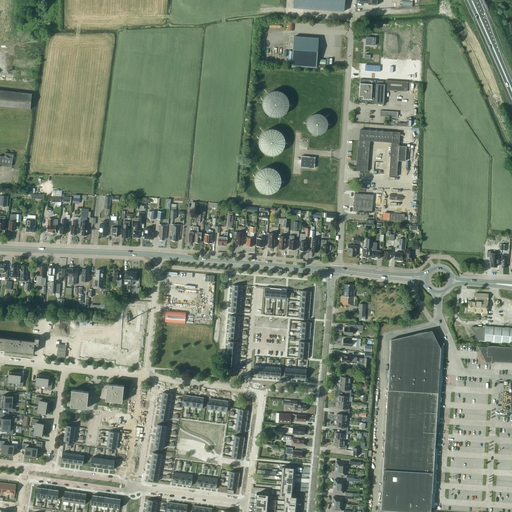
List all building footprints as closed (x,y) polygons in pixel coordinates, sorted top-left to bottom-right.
[(344,12),(345,0),(294,0),(294,8),(344,12)] [(287,20),(286,30),(293,31),(294,20),(287,20)] [(292,66),(317,68),(319,39),(294,37),(292,66)] [(376,37),(366,37),(365,45),(375,46),(376,37)] [(360,79),(359,101),(364,101),(366,101),(366,102),(375,102),(375,104),(384,104),(385,90),(407,92),(408,82),(385,80),(385,84),(383,84),(377,84),(376,84),(377,80),(360,79)] [(0,105),(31,109),(32,94),(0,90),(0,105)] [(289,115),(288,91),(264,92),(264,115),(289,115)] [(315,134),(317,134),(319,134),(321,134),(323,133),(324,132),(326,130),(327,129),(327,127),(328,125),(328,123),(327,121),(327,119),(326,118),(325,116),(323,115),(321,114),(320,114),(318,113),(316,113),(314,114),(312,114),(311,115),(309,117),(308,118),(307,120),(307,122),(307,124),(307,125),(307,127),(308,129),(309,131),(310,132),(312,133),(314,134),(315,134)] [(273,129),(272,129),(271,129),(269,129),(268,129),(267,130),(266,130),(265,131),(264,131),(263,132),(262,133),(262,134),(261,134),(260,135),(260,136),(259,138),(259,139),(259,140),(258,141),(258,142),(258,143),(259,144),(259,146),(259,147),(260,148),(260,149),(261,150),(262,151),(262,152),(263,152),(264,153),(265,154),(266,154),(267,155),(268,155),(269,155),(271,155),(272,155),(273,155),(274,155),(275,155),(276,155),(277,154),(278,154),(279,153),(280,152),(281,152),(282,151),(283,150),(283,149),(284,148),(284,147),(285,146),(285,144),(285,143),(285,142),(285,141),(285,140),(285,139),(284,138),(284,136),(283,135),(283,134),(282,134),(281,133),(280,132),(279,131),(278,131),(277,130),(276,130),(275,129),(274,129),(273,129)] [(399,146),(400,138),(400,132),(360,129),(360,139),(359,139),(357,170),(368,171),(370,140),(392,142),(390,175),(397,176),(398,161),(399,146)] [(406,146),(399,146),(398,161),(405,161),(406,146)] [(0,164),(0,165),(1,165),(12,166),(14,154),(5,153),(5,156),(0,155),(0,164)] [(316,157),(302,156),(301,167),(315,168),(316,157)] [(269,167),(268,167),(267,167),(265,167),(264,168),(263,168),(262,168),(261,169),(260,170),(259,170),(258,171),(258,172),(257,173),(256,174),(256,175),(255,176),(255,177),(255,178),(255,179),(254,180),(255,182),(255,183),(255,184),(255,185),(256,186),(256,187),(257,188),(258,189),(258,190),(259,191),(260,191),(261,192),(262,192),(263,193),(264,193),(265,194),(267,194),(268,194),(269,194),(270,194),(271,193),(272,193),(273,192),(274,192),(275,191),(276,191),(277,190),(278,189),(279,188),(279,187),(280,186),(280,185),(281,184),(281,183),(281,182),(281,180),(281,179),(281,178),(281,177),(280,176),(280,175),(279,174),(279,173),(278,172),(277,171),(276,170),(275,170),(274,169),(273,168),(272,168),(271,168),(270,167),(269,167)] [(51,202),(61,202),(62,191),(53,191),(51,194),(51,202)] [(354,211),(372,212),(373,194),(355,193),(354,211)] [(0,205),(7,206),(8,196),(0,195),(0,205)] [(82,216),(81,217),(80,222),(83,222),(84,221),(87,221),(87,217),(90,218),(91,212),(89,212),(89,209),(82,208),(82,216)] [(16,214),(16,218),(11,217),(10,221),(9,230),(16,230),(16,222),(21,223),(21,214),(16,214)] [(35,226),(36,219),(28,218),(28,217),(24,216),(24,221),(26,221),(26,226),(27,226),(27,231),(36,232),(36,226),(35,226)] [(118,236),(118,226),(118,221),(117,220),(117,216),(111,216),(111,220),(110,220),(109,225),(111,225),(110,236),(114,236),(115,237),(116,237),(117,236),(118,236)] [(80,222),(81,217),(78,217),(78,220),(73,220),(73,226),(71,226),(71,234),(77,235),(78,228),(80,228),(80,223),(80,222)] [(51,232),(56,233),(56,225),(58,225),(59,219),(54,219),(49,219),(48,225),(48,228),(48,232),(51,232)] [(100,223),(99,236),(106,236),(108,221),(104,221),(104,224),(100,223)] [(179,236),(180,236),(181,225),(171,224),(171,232),(172,232),(172,235),(173,235),(172,241),(178,241),(179,236)] [(164,238),(166,238),(167,225),(159,225),(159,231),(159,238),(160,238),(160,240),(164,240),(164,238)] [(145,228),(144,239),(152,239),(153,233),(152,233),(152,229),(145,228)] [(300,241),(301,241),(300,243),(301,243),(300,251),(306,251),(307,243),(306,243),(306,241),(305,241),(305,236),(309,236),(310,228),(306,228),(305,234),(300,233),(300,241)] [(225,232),(224,237),(218,236),(217,244),(226,244),(228,232),(225,232)] [(239,246),(242,246),(242,245),(243,232),(237,232),(234,232),(234,238),(237,238),(236,245),(239,245),(239,246)] [(313,238),(311,252),(318,252),(318,245),(320,245),(321,238),(313,238)] [(371,248),(372,239),(367,238),(366,248),(364,248),(363,256),(370,257),(370,248),(371,248)] [(331,251),(331,246),(326,245),(326,242),(326,240),(321,239),(320,246),(323,247),(322,253),(328,253),(328,250),(331,251)] [(373,250),(372,257),(380,258),(381,251),(376,250),(377,242),(372,242),(372,250),(373,250)] [(349,255),(356,256),(357,245),(349,245),(348,249),(349,249),(349,255)] [(487,257),(490,257),(490,262),(490,266),(497,267),(497,263),(498,263),(498,253),(491,253),(491,251),(487,251),(487,257)] [(395,259),(403,260),(404,253),(396,252),(395,259)] [(10,277),(17,277),(18,272),(17,271),(18,265),(12,264),(11,270),(10,270),(10,277)] [(45,284),(45,277),(44,277),(44,267),(40,267),(39,273),(37,273),(37,283),(42,284),(42,285),(44,285),(45,284)] [(48,271),(47,281),(54,281),(54,275),(55,275),(55,267),(49,267),(49,271),(48,271)] [(93,288),(103,289),(104,278),(102,278),(103,270),(96,270),(95,277),(94,277),(93,288)] [(340,305),(354,305),(355,296),(354,296),(354,291),(352,290),(353,284),(344,284),(344,295),(341,295),(340,305)] [(487,313),(488,294),(476,293),(475,301),(468,301),(468,310),(475,311),(474,312),(487,313)] [(83,343),(82,355),(117,359),(117,364),(137,366),(140,343),(138,343),(138,339),(141,340),(142,333),(139,332),(140,325),(143,325),(143,319),(141,318),(142,311),(144,311),(145,307),(130,306),(126,340),(124,339),(123,348),(130,349),(129,356),(119,355),(119,348),(83,343)] [(166,311),(165,322),(185,324),(186,312),(166,311)] [(344,328),(344,334),(353,335),(353,331),(357,331),(358,325),(350,324),(350,328),(348,328),(344,328)] [(511,327),(483,326),(483,327),(471,327),(478,341),(511,343),(511,327)] [(391,339),(388,388),(387,407),(381,500),(381,510),(419,511),(430,511),(438,388),(441,348),(432,330),(427,331),(391,339)] [(0,338),(0,349),(34,353),(35,344),(39,344),(40,338),(36,338),(35,342),(0,338)] [(360,339),(352,338),(352,340),(343,339),(343,346),(356,347),(356,346),(360,347),(360,339)] [(492,361),(511,362),(511,346),(487,345),(487,347),(478,347),(485,361),(486,361),(486,362),(487,362),(488,362),(492,362),(492,361)] [(14,383),(15,372),(9,371),(8,379),(4,378),(3,386),(10,387),(10,383),(14,383)] [(15,372),(14,383),(17,384),(17,387),(23,388),(24,380),(21,380),(22,372),(15,372)] [(42,385),(43,375),(37,374),(36,382),(33,381),(32,388),(38,388),(39,385),(42,385)] [(353,375),(347,374),(346,377),(340,377),(339,383),(350,384),(351,378),(355,378),(355,375),(353,375)] [(43,375),(42,385),(46,386),(45,389),(52,390),(52,382),(48,382),(49,376),(43,375)] [(350,390),(350,384),(339,383),(339,389),(345,390),(345,393),(351,393),(351,390),(350,390)] [(124,385),(108,384),(107,388),(106,388),(100,398),(106,398),(106,400),(122,402),(124,386),(124,385)] [(70,406),(87,408),(87,406),(89,406),(94,397),(88,396),(89,392),(71,390),(72,390),(70,406)] [(2,402),(12,402),(13,398),(16,399),(17,393),(11,392),(10,395),(3,394),(2,402)] [(351,397),(351,393),(345,393),(345,396),(338,395),(338,401),(349,402),(349,396),(351,397)] [(189,407),(191,396),(184,395),(183,406),(189,407)] [(38,406),(49,408),(50,402),(42,400),(42,397),(36,396),(35,402),(39,403),(38,406)] [(204,398),(197,397),(196,408),(203,408),(204,398)] [(214,410),(215,399),(209,399),(207,409),(214,410)] [(229,401),(222,400),(220,411),(227,412),(229,401)] [(304,404),(297,404),(297,401),(290,400),(290,405),(295,406),(294,410),(302,411),(302,410),(306,411),(306,405),(303,405),(304,404)] [(348,409),(349,402),(338,401),(337,408),(344,408),(343,411),(349,412),(350,409),(348,409)] [(12,408),(12,402),(2,402),(1,407),(9,408),(9,411),(16,411),(16,408),(12,408)] [(47,414),(49,408),(38,406),(38,409),(34,408),(33,414),(39,415),(40,412),(47,414)] [(349,415),(349,412),(343,411),(343,414),(337,414),(336,420),(347,421),(348,415),(349,415)] [(279,419),(278,423),(290,423),(291,418),(296,418),(296,421),(305,421),(306,415),(295,414),(279,413),(279,419)] [(0,420),(0,424),(10,425),(10,421),(14,421),(14,416),(8,415),(8,418),(0,417),(0,420)] [(35,428),(45,430),(46,423),(38,422),(39,419),(33,418),(32,424),(35,425),(35,428)] [(346,427),(347,421),(336,420),(335,427),(342,427),(342,430),(348,431),(348,427),(346,427)] [(10,428),(10,425),(0,424),(0,429),(7,430),(7,433),(13,434),(13,428),(10,428)] [(299,434),(304,434),(305,428),(299,427),(299,426),(293,426),(292,434),(299,435),(299,434)] [(44,436),(45,430),(35,428),(34,431),(31,430),(30,436),(36,437),(36,434),(44,436)] [(347,434),(348,431),(342,430),(341,433),(335,433),(334,439),(345,440),(346,434),(347,434)] [(7,455),(9,444),(4,444),(5,440),(0,439),(0,447),(1,448),(1,454),(7,455)] [(345,446),(345,440),(334,439),(334,445),(340,446),(340,449),(346,449),(346,446),(345,446)] [(9,444),(7,455),(13,455),(14,448),(17,448),(18,441),(12,440),(11,445),(9,444)] [(31,458),(32,447),(28,447),(29,443),(23,443),(22,449),(25,449),(24,457),(31,458)] [(32,447),(31,458),(36,458),(37,452),(41,453),(42,445),(36,444),(35,448),(32,447)] [(293,457),(302,458),(302,451),(292,450),(292,448),(288,448),(287,454),(293,455),(293,457)] [(179,484),(180,473),(173,472),(172,483),(179,484)] [(193,475),(186,474),(185,485),(192,486),(193,475)] [(203,487),(205,477),(198,476),(197,486),(203,487)] [(218,479),(211,478),(210,488),(216,489),(218,479)] [(3,483),(1,495),(4,495),(5,494),(8,494),(9,484),(3,483)] [(168,502),(166,511),(173,511),(175,503),(168,502)] [(175,503),(173,511),(179,511),(181,504),(175,503)]
